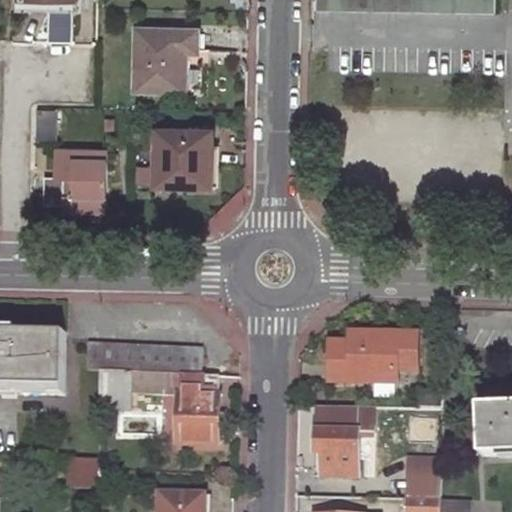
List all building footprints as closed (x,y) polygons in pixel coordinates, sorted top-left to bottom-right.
[(73,13),(73,0),(20,0),(20,11),(73,13)] [(498,20),(499,0),(322,0),(322,13),(498,20)] [(198,51),(199,30),(138,29),(137,88),(186,89),(187,51),(198,51)] [(203,132),(158,131),(157,186),(212,187),(213,142),(203,142),(203,132)] [(213,132),(203,132),(203,142),(213,142),(213,132)] [(108,213),(110,151),(60,150),(59,179),(48,179),(47,204),(69,204),(68,212),(108,213)] [(0,384),(69,386),(71,334),(0,332),(0,384)] [(418,370),(418,333),(353,332),(353,340),(333,341),(332,381),(397,381),(397,369),(418,370)] [(199,376),(199,349),(85,345),(85,371),(101,371),(199,376)] [(177,441),(218,442),(220,376),(199,376),(101,371),(100,414),(131,414),(132,396),(178,398),(177,441)] [(0,392),(69,394),(69,386),(0,384),(0,392)] [(445,393),(418,392),(418,408),(444,408),(445,393)] [(511,454),(511,404),(483,406),(485,456),(511,454)] [(376,407),(319,406),(317,453),(324,452),(323,475),(360,476),(361,431),(376,431),(376,407)] [(443,458),(428,458),(428,477),(411,477),(410,500),(442,501),(443,458)] [(70,459),(69,486),(98,487),(99,460),(70,459)] [(212,511),(213,495),(163,494),(162,511),(212,511)] [(409,511),(441,511),(442,501),(410,500),(409,511)] [(472,511),(473,503),(442,501),(441,511),(472,511)]
